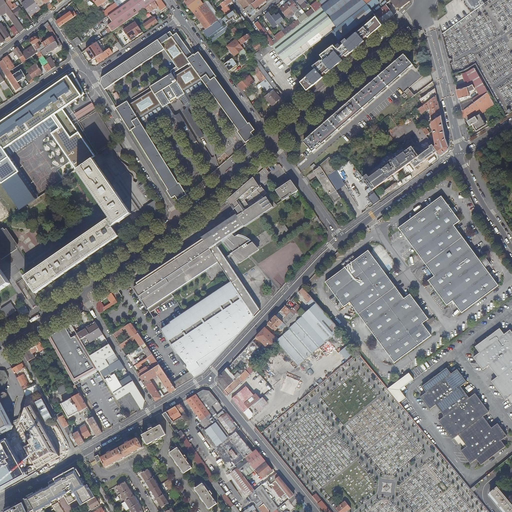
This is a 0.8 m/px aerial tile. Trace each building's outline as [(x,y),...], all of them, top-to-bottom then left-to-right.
[(24,29),(15,16),(12,11),(11,10),(4,0),(0,0),(0,15),(0,16),(6,12),(20,33),(24,29)] [(4,0),(11,10),(17,7),(15,3),(12,5),(10,2),(13,0),(4,0)] [(30,16),(40,9),(39,6),(34,0),(27,0),(22,4),(30,16)] [(49,10),(51,8),(49,4),(48,4),(46,2),(47,1),(48,0),(42,0),(44,3),(49,10)] [(141,0),(130,0),(122,6),(118,8),(107,16),(111,22),(141,0)] [(156,0),(141,0),(111,22),(112,22),(107,26),(111,32),(145,8),(156,0)] [(112,0),(113,1),(115,3),(118,8),(122,6),(130,0),(112,0)] [(166,7),(160,0),(156,0),(145,8),(148,13),(157,7),(160,11),(166,7)] [(209,37),(213,42),(229,29),(227,27),(225,28),(222,25),(225,23),(214,9),(208,0),(203,4),(200,0),(185,0),(185,1),(206,30),(203,31),(208,37),(209,37)] [(230,0),(226,0),(221,5),(224,8),(222,9),(227,16),(231,13),(227,6),(232,2),(230,0)] [(236,0),(244,10),(251,5),(256,0),(236,0)] [(256,0),(251,5),(254,9),(253,10),(254,12),(256,10),(255,9),(266,0),(256,0)] [(291,0),(286,5),(294,14),(299,10),(291,0)] [(321,7),(337,28),(367,5),(372,0),(330,0),(322,6),(321,7)] [(372,0),(367,5),(370,10),(379,3),(376,0),(372,0)] [(400,9),(410,2),(408,0),(391,0),(391,1),(397,8),(399,6),(400,9)] [(464,4),(470,13),(484,3),(482,0),(465,0),(467,2),(464,4)] [(311,7),(312,8),(315,12),(321,7),(322,6),(319,2),(318,1),(311,7)] [(118,8),(115,3),(107,9),(107,10),(102,14),(105,18),(107,16),(118,8)] [(251,5),(244,10),(247,15),(253,10),(254,9),(251,5)] [(294,14),(286,5),(281,9),(289,19),(294,15),(294,14)] [(373,14),(374,14),(370,10),(367,5),(337,28),(337,29),(332,33),(338,41),(373,14)] [(390,11),(386,5),(374,14),(373,14),(378,21),(390,11)] [(287,65),(310,48),(331,32),(337,28),(321,7),(315,12),(308,17),(301,23),(292,30),(285,35),(278,41),(271,47),(269,44),(265,47),(253,55),(256,59),(257,59),(258,60),(264,55),(263,54),(267,51),(270,55),(275,50),(287,65)] [(312,8),(305,14),(308,17),(315,12),(312,8)] [(65,15),(55,22),(59,27),(61,26),(76,15),(73,11),(71,13),(70,12),(68,13),(67,12),(64,14),(65,15)] [(268,12),(265,15),(271,25),(272,25),(274,28),(278,26),(271,17),(268,12)] [(30,21),(25,13),(22,14),(28,23),(30,21)] [(305,14),(305,13),(298,19),(301,23),(308,17),(305,14)] [(282,31),(285,35),(292,30),(290,26),(284,31),(279,24),(284,21),(279,14),(276,16),(275,14),(271,17),(278,26),(282,31)] [(223,20),(230,30),(234,27),(232,23),(231,24),(226,17),(223,20)] [(156,23),(155,22),(153,18),(152,18),(146,23),(149,27),(156,23)] [(290,26),(292,30),(301,23),(298,19),(290,26)] [(254,24),(257,28),(262,35),(264,34),(264,35),(266,33),(263,29),(257,21),(254,24)] [(6,43),(11,40),(9,37),(5,30),(3,27),(1,23),(1,24),(0,22),(0,32),(5,40),(4,40),(6,43)] [(136,37),(142,33),(135,22),(123,30),(129,40),(135,36),(136,37)] [(36,36),(43,46),(44,49),(58,40),(49,26),(46,28),(51,35),(52,34),(53,36),(52,37),(50,38),(46,40),(44,42),(40,33),(36,36)] [(73,40),(77,46),(81,43),(81,42),(94,32),(91,27),(73,40)] [(235,28),(231,31),(236,38),(240,35),(235,28)] [(253,31),(238,41),(242,47),(243,46),(242,45),(256,35),(253,31)] [(276,39),(278,41),(285,35),(282,31),(275,37),(276,39)] [(193,55),(185,44),(177,33),(173,36),(170,32),(102,78),(100,84),(104,90),(164,50),(173,62),(176,67),(171,70),(171,71),(171,72),(171,74),(168,76),(150,88),(152,91),(129,105),(127,102),(116,109),(123,120),(130,132),(131,131),(169,190),(167,191),(172,198),(175,196),(178,201),(187,195),(179,184),(178,184),(143,127),(138,119),(161,105),(169,117),(173,114),(168,105),(170,103),(169,101),(176,97),(177,99),(180,97),(186,107),(190,104),(182,91),(202,79),(207,86),(239,131),(238,131),(246,143),(246,142),(254,137),(251,132),(255,130),(249,123),(248,124),(215,78),(216,77),(198,52),(194,55),(194,54),(193,55)] [(264,34),(262,35),(269,44),(271,47),(278,41),(276,39),(275,40),(276,41),(273,43),(266,33),(264,35),(264,34)] [(224,44),(227,47),(236,40),(233,36),(224,44)] [(35,37),(29,41),(37,53),(40,52),(44,49),(43,46),(39,48),(36,43),(38,41),(35,37)] [(61,45),(58,40),(44,49),(40,52),(43,56),(61,45)] [(235,56),(239,53),(244,49),(242,47),(236,40),(227,47),(235,56)] [(85,50),(92,61),(95,58),(103,53),(99,47),(102,45),(99,41),(85,50)] [(258,41),(252,45),(256,51),(262,47),(258,41)] [(18,48),(13,51),(19,59),(22,63),(26,61),(18,48)] [(112,54),(109,49),(103,53),(95,58),(98,63),(112,54)] [(239,53),(247,64),(252,60),(250,58),(244,49),(239,53)] [(25,56),(27,60),(32,57),(35,55),(36,54),(33,50),(25,56)] [(40,52),(37,53),(36,54),(45,67),(49,65),(46,60),(43,56),(40,52)] [(36,54),(35,55),(42,66),(47,73),(52,69),(49,65),(45,67),(36,54)] [(274,90),(277,88),(256,59),(253,55),(251,57),(250,58),(252,60),(256,65),(256,66),(266,79),(271,86),(274,90)] [(404,55),(304,142),(313,153),(413,66),(404,55)] [(6,56),(2,59),(3,60),(10,71),(15,68),(6,56)] [(50,57),(46,60),(49,65),(52,69),(56,66),(50,57)] [(232,59),(225,65),(229,71),(237,66),(232,59)] [(10,71),(3,60),(0,61),(0,66),(15,90),(20,87),(10,71)] [(31,83),(34,81),(33,79),(42,73),(39,69),(37,65),(27,71),(30,75),(27,77),(31,83)] [(274,91),(274,90),(271,86),(266,79),(256,66),(256,65),(251,68),(253,71),(252,71),(254,73),(255,72),(257,75),(256,75),(262,82),(261,83),(269,94),(274,91)] [(461,106),(462,112),(481,97),(488,92),(474,68),(464,74),(467,83),(462,85),(458,86),(456,87),(459,99),(470,97),(468,92),(474,89),(470,82),(471,82),(476,89),(480,95),(474,98),(472,101),(461,106)] [(96,155),(63,108),(85,93),(74,71),(0,122),(0,179),(20,210),(38,198),(6,148),(52,115),(61,127),(52,132),(77,167),(96,155)] [(245,88),(254,82),(249,76),(238,85),(242,90),(245,88)] [(205,88),(207,86),(202,79),(182,91),(190,104),(186,107),(186,109),(185,110),(203,138),(204,137),(189,112),(187,109),(188,108),(193,104),(188,96),(203,86),(205,88)] [(22,80),(18,83),(20,87),(22,89),(26,87),(22,80)] [(255,84),(254,82),(245,88),(246,90),(255,84)] [(436,96),(435,88),(420,100),(424,105),(436,96)] [(413,97),(414,96),(408,89),(404,93),(405,94),(402,96),(404,99),(407,97),(409,100),(410,99),(413,97)] [(269,94),(265,97),(272,105),(281,98),(274,91),(269,94)] [(462,112),(464,118),(466,116),(469,121),(480,115),(477,110),(479,108),(482,113),(492,107),(496,105),(488,92),(481,97),(462,112)] [(424,105),(420,108),(418,109),(424,118),(426,117),(423,113),(430,108),(430,111),(433,122),(441,116),(438,102),(437,102),(436,96),(424,105)] [(174,115),(173,114),(169,117),(161,105),(138,119),(143,127),(145,126),(143,124),(163,112),(168,120),(173,117),(176,117),(192,144),(194,143),(177,115),(175,115),(174,115)] [(101,150),(110,145),(88,106),(79,112),(101,150)] [(200,139),(203,138),(185,110),(182,112),(200,139)] [(179,114),(177,115),(194,143),(197,142),(179,114)] [(469,121),(468,122),(472,128),(474,127),(477,131),(486,126),(480,115),(469,121)] [(445,139),(441,116),(433,122),(432,123),(435,141),(430,141),(432,145),(438,152),(441,156),(448,151),(449,148),(445,139)] [(321,167),(327,177),(336,171),(330,162),(333,160),(330,156),(320,165),(321,167)] [(24,277),(35,293),(118,235),(111,226),(130,213),(93,159),(77,170),(110,217),(34,271),(24,277)] [(316,170),(314,172),(317,178),(319,177),(335,202),(341,198),(327,177),(321,167),(320,168),(316,170)] [(190,373),(194,379),(204,373),(259,312),(261,311),(217,245),(222,241),(232,253),(247,244),(251,240),(251,241),(248,238),(247,239),(244,236),(242,237),(239,234),(238,235),(235,232),(273,207),(266,197),(264,198),(263,196),(266,193),(261,187),(260,188),(259,188),(260,187),(256,181),(254,183),(251,179),(227,200),(232,208),(234,206),(235,208),(233,209),(230,213),(231,216),(232,218),(228,220),(229,222),(194,246),(192,244),(175,259),(175,258),(137,283),(138,285),(134,288),(139,296),(141,295),(144,300),(142,301),(150,313),(174,297),(172,294),(218,262),(226,274),(232,283),(184,314),(161,330),(190,373)] [(298,190),(291,180),(276,190),(283,201),(289,196),(291,194),(292,194),(298,190)] [(368,198),(373,206),(380,201),(374,193),(368,198)] [(462,313),(498,286),(454,226),(460,222),(441,197),(398,229),(434,277),(428,281),(447,306),(453,301),(462,313)] [(146,205),(153,216),(158,213),(159,207),(154,200),(146,205)] [(202,235),(192,244),(194,246),(229,222),(228,220),(232,218),(231,216),(230,213),(233,209),(232,208),(203,233),(205,234),(205,235),(203,236),(202,235)] [(315,223),(319,219),(313,211),(309,214),(315,223)] [(279,221),(286,232),(289,230),(282,220),(279,221)] [(4,230),(16,247),(18,246),(6,229),(4,230)] [(5,254),(7,256),(12,253),(11,251),(16,247),(4,230),(0,232),(0,257),(0,258),(5,254)] [(247,244),(232,253),(241,263),(250,257),(249,256),(259,249),(253,242),(248,245),(247,244)] [(104,254),(108,259),(113,255),(109,250),(104,254)] [(395,363),(432,336),(423,324),(429,319),(410,295),(404,299),(368,251),(325,282),(344,307),(350,303),(395,363)] [(0,289),(9,283),(0,269),(0,289)] [(73,276),(76,281),(82,277),(78,272),(73,276)] [(313,299),(303,288),(299,291),(309,302),(312,300),(313,299)] [(122,296),(117,289),(112,293),(117,300),(122,296)] [(45,294),(49,299),(54,295),(51,291),(45,294)] [(117,300),(112,293),(107,296),(114,305),(118,302),(117,300)] [(16,311),(11,303),(1,310),(6,318),(16,311)] [(18,310),(22,316),(30,310),(25,304),(18,310)] [(315,329),(326,342),(340,331),(317,304),(306,312),(302,317),(290,328),(289,329),(301,342),(315,329)] [(286,306),(269,324),(276,330),(278,327),(282,330),(285,327),(288,330),(289,329),(290,328),(288,326),(282,321),(291,311),(286,306)] [(302,308),(298,312),(302,317),(306,312),(302,308)] [(295,315),(291,311),(282,321),(288,326),(290,328),(302,317),(298,312),(295,315)] [(85,337),(86,336),(99,328),(95,322),(85,328),(86,329),(77,334),(78,335),(80,339),(83,338),(85,337)] [(132,322),(113,335),(116,338),(127,331),(128,330),(130,333),(129,334),(132,338),(134,336),(139,333),(133,325),(132,322)] [(98,369),(90,356),(80,339),(78,335),(72,338),(64,325),(50,334),(50,335),(48,337),(48,336),(47,336),(75,386),(80,383),(78,381),(98,369)] [(100,334),(102,333),(99,328),(86,336),(87,339),(86,340),(87,342),(100,334)] [(261,348),(265,352),(276,342),(282,336),(280,335),(277,338),(266,328),(257,337),(265,345),(266,346),(265,347),(264,346),(261,348)] [(282,336),(276,342),(298,366),(312,353),(326,342),(315,329),(301,342),(289,329),(288,330),(282,336)] [(511,332),(510,330),(504,335),(500,329),(475,348),(479,354),(474,358),(483,371),(489,366),(497,378),(491,382),(506,401),(507,400),(511,405),(511,332)] [(125,342),(120,345),(122,349),(134,341),(136,340),(141,347),(146,344),(139,333),(134,336),(132,338),(125,342)] [(92,355),(109,344),(105,338),(89,349),(92,355)] [(249,346),(260,358),(265,352),(261,348),(254,340),(249,346)] [(47,354),(40,341),(33,345),(34,347),(30,349),(30,350),(24,353),(28,361),(35,358),(33,354),(38,351),(39,352),(43,350),(43,351),(41,353),(43,356),(47,354)] [(98,369),(100,371),(109,366),(106,360),(115,354),(109,344),(92,355),(90,356),(98,369)] [(152,354),(146,344),(141,347),(138,349),(131,353),(128,355),(127,356),(129,360),(140,353),(139,352),(143,349),(145,352),(144,353),(145,355),(146,354),(148,357),(152,354)] [(248,369),(252,365),(260,358),(249,346),(237,358),(243,363),(248,369)] [(341,351),(346,359),(351,355),(345,347),(341,351)] [(109,366),(119,360),(115,354),(106,360),(109,366)] [(142,361),(136,365),(136,367),(137,367),(138,369),(150,360),(152,363),(150,364),(150,365),(137,373),(140,377),(159,365),(152,354),(148,357),(145,359),(142,361)] [(100,371),(113,393),(133,382),(130,377),(120,383),(115,375),(109,378),(107,375),(113,371),(118,368),(119,370),(124,369),(119,360),(109,366),(100,371)] [(22,363),(12,369),(14,374),(24,368),(22,363)] [(247,370),(248,369),(243,363),(232,373),(237,379),(247,370)] [(156,402),(164,396),(160,391),(158,393),(149,380),(158,374),(170,393),(176,389),(173,385),(159,365),(140,377),(156,402)] [(263,388),(268,384),(252,365),(248,369),(247,370),(251,375),(263,388)] [(490,413),(476,394),(470,398),(461,387),(467,383),(458,370),(452,374),(447,368),(422,387),(427,393),(421,397),(430,410),(436,406),(445,417),(439,421),(453,440),(459,436),(467,447),(461,452),(470,464),(477,460),(481,466),(506,447),(501,441),(507,437),(498,424),(492,428),(484,417),(490,413)] [(218,382),(225,390),(235,381),(230,376),(232,374),(227,369),(218,378),(218,382)] [(0,435),(12,430),(13,426),(0,399),(0,390),(4,388),(9,378),(5,371),(0,370),(0,435)] [(225,390),(229,395),(251,375),(247,370),(237,379),(235,381),(225,390)] [(410,372),(389,387),(399,402),(407,397),(401,389),(415,379),(410,372)] [(176,382),(180,387),(194,379),(190,373),(176,382)] [(131,393),(142,410),(143,409),(145,401),(133,382),(113,393),(117,400),(129,393),(131,393)] [(257,394),(261,399),(272,389),(268,384),(263,388),(257,394)] [(67,391),(64,385),(57,389),(60,395),(67,391)] [(232,399),(244,413),(261,399),(257,394),(255,395),(246,386),(232,399)] [(72,400),(79,412),(87,407),(81,395),(72,400)] [(235,465),(252,452),(236,432),(229,437),(217,421),(216,422),(200,401),(202,400),(199,396),(197,397),(196,395),(187,400),(198,416),(199,415),(203,421),(198,425),(205,434),(215,448),(214,449),(213,449),(228,470),(235,465)] [(69,418),(79,412),(72,400),(62,406),(69,418)] [(189,418),(180,404),(163,414),(170,424),(175,421),(178,425),(189,418)] [(229,435),(236,430),(225,414),(218,420),(229,435)] [(59,418),(64,428),(68,426),(69,425),(68,423),(67,424),(63,416),(59,418)] [(88,420),(97,436),(102,433),(93,417),(88,420)] [(143,439),(146,443),(147,443),(148,445),(166,435),(161,425),(154,429),(153,427),(149,429),(150,431),(143,435),(144,438),(143,439)] [(78,431),(79,432),(83,439),(90,435),(86,427),(78,431)] [(177,430),(175,432),(231,511),(239,511),(235,505),(234,506),(218,484),(184,435),(181,431),(179,433),(177,430)] [(75,440),(78,446),(84,443),(83,439),(79,432),(71,436),(74,441),(75,440)] [(203,435),(214,449),(215,448),(205,434),(203,435)] [(106,467),(142,448),(137,438),(129,442),(129,441),(126,442),(126,444),(111,452),(110,451),(108,452),(108,454),(101,458),(106,467)] [(185,474),(193,468),(192,468),(193,466),(186,456),(184,457),(178,448),(176,450),(175,448),(171,447),(170,451),(170,452),(172,453),(171,453),(185,474)] [(268,480),(276,473),(273,470),(272,470),(265,461),(256,450),(252,452),(235,465),(237,467),(245,478),(255,469),(262,478),(252,485),(255,490),(261,486),(268,480)] [(254,491),(245,478),(237,467),(234,469),(234,470),(231,473),(247,496),(254,491)] [(31,495),(28,497),(36,511),(39,510),(52,503),(51,502),(64,495),(63,494),(65,493),(66,494),(73,490),(78,499),(77,499),(81,505),(95,497),(87,485),(85,486),(80,477),(81,476),(77,470),(76,470),(75,468),(61,476),(63,479),(56,482),(53,484),(52,481),(49,483),(50,486),(44,490),(44,489),(35,494),(34,493),(31,495)] [(162,507),(169,503),(148,470),(142,474),(162,507)] [(289,499),(294,495),(276,473),(268,480),(271,484),(276,481),(288,495),(286,496),(289,499)] [(284,498),(286,496),(288,495),(276,481),(271,484),(284,498)] [(143,511),(140,506),(141,506),(137,499),(136,500),(132,492),(133,491),(129,485),(128,485),(125,482),(117,487),(124,500),(130,508),(131,511),(143,511)] [(195,489),(210,509),(217,504),(211,495),(213,494),(211,491),(209,492),(203,483),(195,489)] [(273,511),(275,510),(278,508),(261,486),(255,490),(255,491),(262,501),(264,504),(270,511),(273,511)] [(505,511),(511,511),(511,505),(497,488),(490,493),(499,504),(498,505),(500,508),(502,507),(505,511)] [(262,501),(255,491),(254,491),(247,496),(252,502),(254,501),(257,504),(262,501)] [(312,497),(324,511),(330,511),(316,494),(312,497)] [(35,511),(36,511),(28,497),(22,500),(23,503),(14,507),(14,508),(13,509),(12,506),(4,510),(3,511),(35,511)] [(96,497),(88,502),(92,510),(100,505),(96,497)] [(23,503),(22,500),(12,506),(13,509),(14,508),(14,507),(23,503)] [(130,508),(124,500),(121,502),(126,510),(130,508)] [(347,503),(345,501),(336,508),(338,511),(346,511),(351,508),(347,503)]
